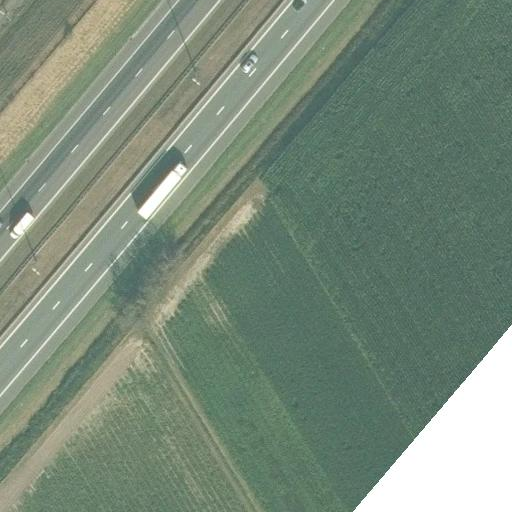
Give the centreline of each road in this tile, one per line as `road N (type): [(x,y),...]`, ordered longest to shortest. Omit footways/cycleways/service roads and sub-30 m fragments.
road 1 (motorway): [(0,370),(313,0)]
road 2 (motorway): [(200,0),(0,238)]
